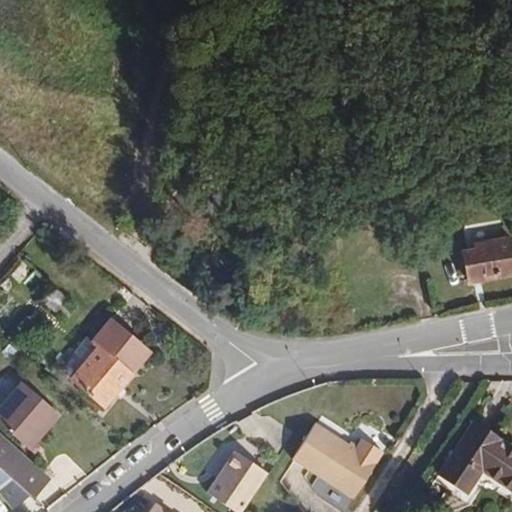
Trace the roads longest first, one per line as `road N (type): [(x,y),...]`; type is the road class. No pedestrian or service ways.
road 1 (unclassified): [(0,167),(265,379)]
road 2 (residential): [(265,379),(213,409),(116,493),(79,511)]
road 3 (track): [(143,206),(157,98),(204,0)]
road 4 (residential): [(335,364),(511,366)]
